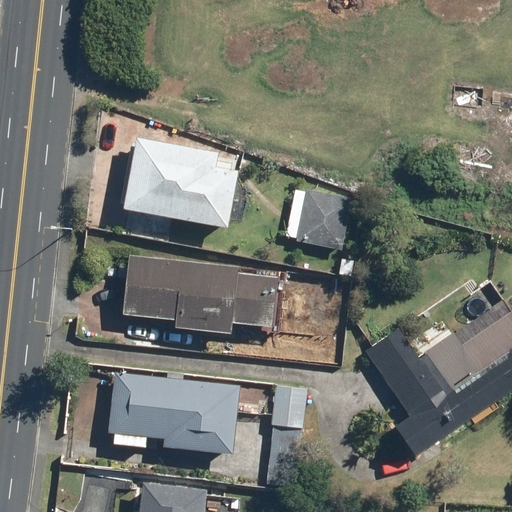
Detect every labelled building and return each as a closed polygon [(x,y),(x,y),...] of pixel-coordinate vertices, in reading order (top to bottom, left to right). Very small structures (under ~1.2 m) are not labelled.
[(137,138),(122,209),(225,230),(236,173),(216,169),(219,155),(137,138)] [(308,190),(297,242),(340,251),(351,199),(308,190)] [(129,255),(123,312),(175,318),(174,326),(232,331),(233,322),(268,325),(268,332),(280,333),(286,272),(129,255)] [(395,424),(416,456),(511,391),(511,310),(461,345),(452,333),(419,355),(399,325),(365,349),(410,414),(395,424)] [(115,370),(108,432),(164,438),(163,445),(231,453),(239,384),(115,370)] [(277,384),(273,426),(308,429),(312,387),(277,384)] [(142,481),(138,511),(203,511),(206,488),(142,481)]
